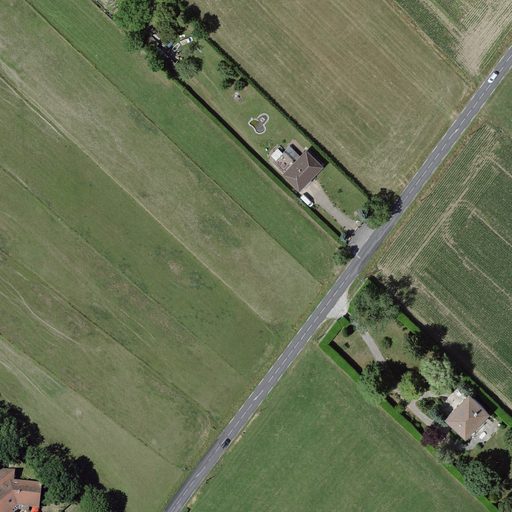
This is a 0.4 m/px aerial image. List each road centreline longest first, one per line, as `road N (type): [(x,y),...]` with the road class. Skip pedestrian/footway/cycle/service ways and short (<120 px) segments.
road 1 (secondary): [(511,56),(171,511)]
road 2 (unknown): [(335,293),(433,423)]
